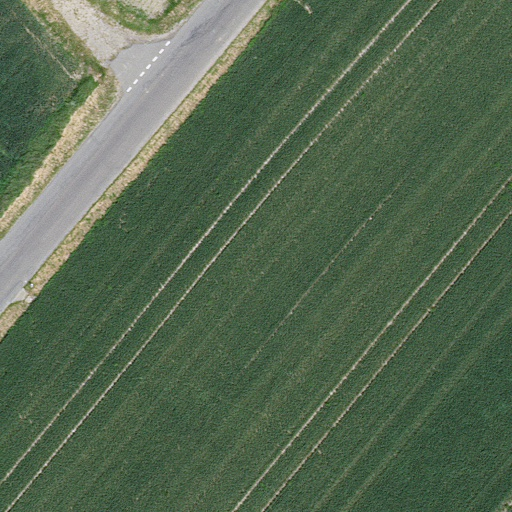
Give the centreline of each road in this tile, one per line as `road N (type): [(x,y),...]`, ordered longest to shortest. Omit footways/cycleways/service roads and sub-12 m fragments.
road 1 (tertiary): [(236,0),(0,281)]
road 2 (track): [(162,87),(65,0)]
